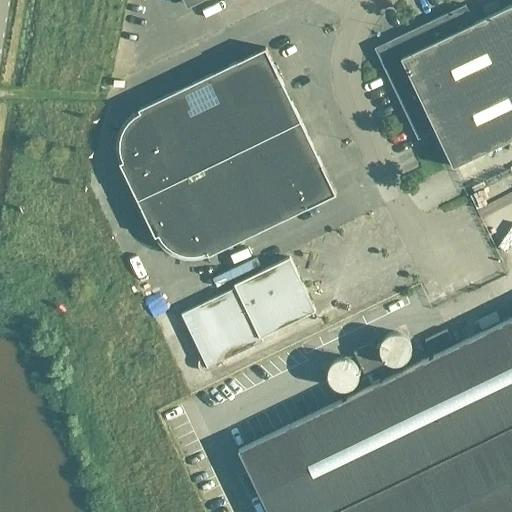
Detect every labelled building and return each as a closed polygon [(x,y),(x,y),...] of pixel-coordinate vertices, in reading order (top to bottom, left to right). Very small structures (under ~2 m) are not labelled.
[(464,6),(373,49),(417,141),(435,132),(452,168),(511,139),(511,5),(473,24),(465,6),(464,6)] [(335,195),(265,48),(138,110),(139,113),(138,114),(134,116),(131,118),(127,122),(125,125),(123,127),(121,132),(119,137),(118,141),(118,146),(119,151),(119,154),(121,159),(122,162),(119,163),(154,237),(158,235),(159,238),(161,241),(164,244),(166,246),(170,249),(172,251),(177,253),(180,254),(183,255),(186,255),(189,256),(195,256),(198,255),(202,254),(206,252),(208,256),(335,195)] [(234,289),(260,338),(314,312),(288,258),(233,285),(234,289)] [(261,342),(260,338),(234,289),(180,315),(201,358),(198,361),(197,365),(198,369),(200,372),(204,373),(208,372),(223,365),(221,362),(261,342)] [(511,511),(511,318),(237,451),(266,511),(511,511)]
